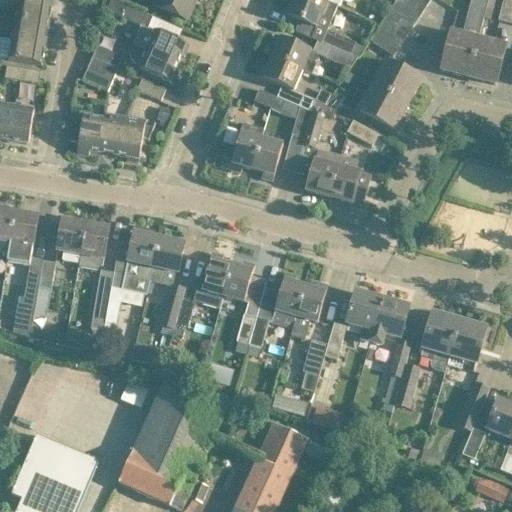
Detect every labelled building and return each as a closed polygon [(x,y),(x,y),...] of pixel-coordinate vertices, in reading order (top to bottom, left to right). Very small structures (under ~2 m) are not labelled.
[(18,0),(14,21),(49,27),(52,6),(18,0)] [(156,0),(153,8),(168,14),(187,22),(194,6),(191,5),(193,0),(156,0)] [(316,0),(295,0),(288,18),(299,22),(295,33),(311,40),(316,29),(321,18),(331,22),(336,8),(316,0)] [(342,0),(316,0),(336,8),(336,7),(339,8),(342,0)] [(427,8),(415,0),(398,0),(397,2),(420,18),(427,8)] [(478,41),(487,0),(470,0),(461,37),(451,34),(441,72),(469,79),(478,41)] [(511,0),(504,0),(498,22),(510,25),(511,18),(511,0)] [(420,18),(397,2),(390,12),(414,28),(420,18)] [(189,48),(170,40),(147,30),(152,20),(118,5),(114,16),(140,27),(132,47),(177,67),(181,57),(184,58),(189,48)] [(414,28),(390,12),(383,23),(407,38),(414,28)] [(10,41),(45,47),(49,27),(14,21),(10,41)] [(407,38),(383,23),(377,33),(400,49),(407,38)] [(400,49),(377,33),(370,43),(393,59),(400,49)] [(323,47),(328,49),(355,60),(362,48),(355,46),(328,35),(323,47)] [(272,62),(301,75),(302,73),(311,77),(315,67),(314,64),(318,62),(315,55),(310,53),(275,38),(271,48),(276,51),(272,62)] [(45,47),(10,41),(10,42),(0,40),(0,41),(0,60),(42,68),(45,47)] [(496,87),(501,67),(506,48),(478,41),(469,79),(496,87)] [(174,74),(177,67),(132,47),(130,53),(129,56),(130,60),(132,63),(135,66),(140,67),(138,71),(172,86),(177,75),(174,74)] [(92,61),(117,71),(122,59),(97,49),(92,61)] [(349,71),(355,60),(328,49),(324,60),(349,71)] [(87,72),(112,83),(117,71),(92,61),(87,72)] [(301,75),(272,62),(268,70),(263,68),(258,78),(293,93),(301,75)] [(373,88),(408,107),(421,82),(386,63),(373,88)] [(7,68),(5,81),(18,83),(20,70),(7,68)] [(39,86),(39,85),(41,74),(20,70),(18,83),(39,86)] [(107,94),(112,83),(87,72),(82,83),(107,94)] [(137,93),(143,96),(161,104),(166,92),(142,81),(137,93)] [(408,107),(373,88),(359,113),(394,132),(408,107)] [(324,109),(331,96),(322,91),(315,104),(324,109)] [(283,103),(258,93),(253,104),(278,114),(283,103)] [(302,111),(311,115),(314,104),(306,100),(302,111)] [(0,141),(8,142),(14,109),(4,107),(5,104),(0,102),(0,141)] [(314,151),(321,124),(326,110),(314,104),(311,115),(304,140),(302,147),(314,151)] [(34,112),(14,109),(8,142),(29,146),(34,112)] [(292,136),(304,140),(311,115),(302,111),(299,111),(292,136)] [(104,116),(104,121),(98,155),(119,158),(125,119),(104,116)] [(90,153),(98,155),(104,121),(83,118),(74,117),(72,127),(70,126),(67,143),(79,145),(77,157),(89,159),(90,153)] [(146,123),(125,119),(119,158),(127,160),(127,163),(139,165),(143,141),(149,143),(156,126),(154,125),(153,130),(145,129),(146,123)] [(354,124),(348,135),(372,148),(378,137),(354,124)] [(243,169),(251,171),(261,131),(243,126),(235,154),(225,151),(220,169),(241,175),(243,169)] [(283,147),(261,141),(264,132),(261,131),(251,171),(263,175),(262,181),(273,184),(283,147)] [(328,200),(340,159),(318,153),(306,193),(328,200)] [(356,175),(359,164),(340,159),(328,200),(352,206),(362,209),(368,187),(366,187),(368,180),(370,180),(370,179),(356,175)] [(0,254),(6,256),(14,214),(13,214),(14,209),(2,207),(2,212),(0,212),(0,254)] [(14,214),(6,256),(5,263),(29,267),(30,263),(38,219),(14,214)] [(57,255),(63,256),(62,262),(78,265),(85,226),(62,222),(57,255)] [(85,226),(78,265),(79,265),(78,269),(97,272),(98,267),(103,268),(109,231),(85,226)] [(113,276),(110,290),(140,296),(144,297),(146,297),(149,284),(159,240),(134,235),(130,254),(127,267),(126,267),(125,272),(114,270),(113,276)] [(176,275),(178,275),(185,246),(159,240),(149,284),(160,287),(173,289),(176,275)] [(198,290),(194,304),(194,305),(218,311),(221,300),(230,267),(222,265),(223,259),(212,256),(207,275),(202,291),(198,290)] [(35,302),(42,265),(30,263),(29,267),(23,300),(35,302)] [(42,265),(35,302),(35,305),(47,307),(54,267),(42,265)] [(230,267),(221,300),(244,306),(255,268),(244,265),(242,271),(230,267)] [(101,274),(91,331),(104,333),(105,326),(113,276),(101,274)] [(271,313),(267,325),(268,325),(276,328),(280,316),(295,320),(304,288),(295,285),(296,279),(285,276),(280,296),(275,314),(271,313)] [(292,331),(290,338),(304,342),(309,325),(317,328),(328,288),(317,285),(315,291),(304,288),(295,320),(292,331)] [(161,327),(163,328),(160,338),(170,341),(173,331),(175,327),(182,301),(184,293),(171,289),(161,327)] [(355,295),(350,314),(346,327),(360,331),(357,343),(369,346),(381,302),(355,295)] [(194,304),(182,301),(175,327),(187,330),(194,304)] [(381,302),(369,346),(380,349),(383,338),(400,342),(409,310),(381,302)] [(420,361),(430,364),(430,365),(430,368),(432,371),(434,372),(444,375),(449,359),(449,360),(459,324),(432,316),(420,361)] [(234,355),(245,358),(255,322),(243,318),(235,346),(236,346),(234,355)] [(255,322),(245,358),(257,361),(259,352),(260,353),(268,325),(267,325),(255,322)] [(449,360),(447,368),(460,371),(462,366),(474,369),(473,374),(474,375),(486,331),(459,324),(449,360)] [(336,363),(345,331),(332,327),(323,359),(336,363)] [(282,356),(289,337),(281,334),(273,353),(282,356)] [(305,375),(301,392),(313,395),(325,348),(310,344),(302,374),(305,375)] [(397,346),(388,379),(391,380),(401,382),(404,369),(410,349),(397,346)] [(401,382),(393,408),(409,412),(420,373),(404,369),(401,382)] [(222,370),(218,385),(229,388),(234,373),(222,370)] [(114,383),(108,402),(130,409),(136,390),(114,383)] [(164,385),(127,467),(119,486),(176,511),(180,511),(188,495),(225,412),(164,385)] [(472,434),(473,431),(489,391),(475,385),(457,428),(472,434)] [(287,413),(289,406),(273,401),(271,409),(287,413)] [(486,431),(511,441),(511,407),(498,402),(486,431)] [(343,416),(328,412),(324,429),(339,433),(343,416)] [(257,461),(235,511),(276,511),(309,443),(272,426),(257,460),(257,461)] [(463,457),(474,462),(475,462),(486,436),(473,431),(472,434),(463,457)] [(78,511),(99,464),(40,436),(13,497),(23,501),(18,511),(8,511),(6,511),(4,511),(78,511)] [(481,480),(475,494),(503,506),(509,492),(481,480)] [(196,484),(189,500),(202,505),(203,504),(208,491),(209,489),(196,484)] [(319,497),(319,501),(320,504),(321,508),(323,510),(324,511),(343,511),(345,511),(347,508),(348,505),(349,501),(349,498),(348,495),(346,492),(344,489),(341,487),(338,486),(334,486),(331,486),(328,487),(325,489),(322,491),(320,494),(319,497)]
